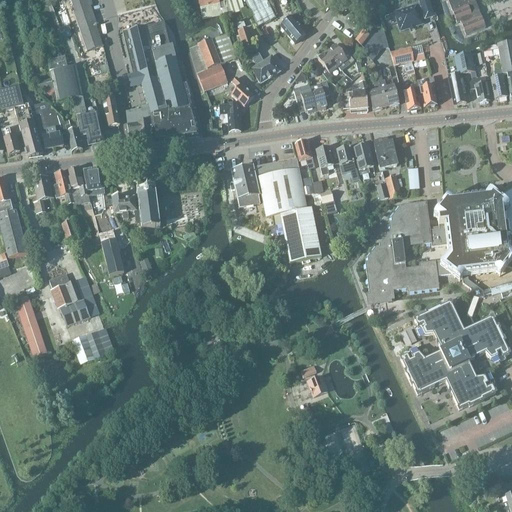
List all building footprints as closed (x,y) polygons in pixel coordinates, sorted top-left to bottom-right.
[(90,0),(70,0),(75,12),(73,13),(87,53),(103,47),(96,28),(97,27),(96,26),(97,26),(90,6),(92,6),(90,0)] [(219,4),(219,0),(218,0),(198,0),(200,8),(219,4)] [(223,3),(219,4),(223,18),(244,12),(240,0),(231,0),(224,2),(223,3)] [(243,0),(258,28),(275,19),(266,0),(243,0)] [(414,28),(422,25),(420,20),(425,19),(425,20),(433,17),(427,0),(424,0),(419,2),(421,6),(416,8),(416,7),(394,14),(400,32),(409,29),(410,32),(411,32),(410,29),(414,28),(414,31),(415,31),(414,28)] [(446,0),(456,25),(460,23),(465,37),(485,29),(473,0),(446,0)] [(28,22),(34,20),(32,10),(26,12),(28,22)] [(280,28),(295,45),(306,35),(291,18),(280,28)] [(238,32),(244,53),(254,50),(247,29),(238,32)] [(166,32),(124,42),(133,76),(133,77),(131,78),(133,87),(142,85),(142,86),(148,108),(150,117),(152,126),(151,126),(153,140),(154,145),(154,146),(199,139),(199,138),(198,129),(194,113),(192,108),(189,97),(190,97),(186,83),(182,84),(172,47),(170,48),(166,32)] [(355,42),(361,47),(369,37),(363,32),(355,42)] [(384,33),(375,36),(381,51),(388,49),(384,33)] [(237,60),(228,35),(189,51),(196,75),(203,94),(227,84),(220,67),(237,60)] [(369,43),(377,57),(381,51),(375,36),(369,43)] [(377,57),(369,43),(363,50),(372,63),(377,57)] [(511,45),(497,48),(499,57),(503,77),(507,76),(508,82),(507,82),(510,101),(511,100),(511,45)] [(333,47),(326,52),(338,69),(341,73),(349,67),(349,66),(354,62),(347,52),(342,55),(336,47),(334,48),(333,47)] [(393,68),(411,65),(412,64),(409,51),(390,54),(393,68)] [(319,60),(318,61),(324,69),(320,72),(328,82),(333,78),(330,75),(338,69),(326,52),(318,58),(319,60)] [(477,57),(479,66),(485,65),(483,55),(477,57)] [(251,71),(260,86),(280,74),(271,59),(262,64),(258,56),(252,60),(256,67),(251,71)] [(448,79),(454,107),(466,104),(461,76),(475,73),(471,56),(445,61),(448,79)] [(412,64),(411,65),(404,67),(407,77),(415,75),(412,64)] [(68,70),(50,74),(51,76),(52,80),(55,96),(57,104),(70,101),(73,113),(75,113),(80,136),(86,135),(89,147),(93,146),(105,143),(98,113),(96,114),(87,116),(83,99),(82,99),(76,68),(68,70)] [(495,80),(491,81),(495,101),(507,99),(503,78),(502,78),(501,72),(494,73),(495,80)] [(301,75),(295,83),(297,85),(306,82),(305,77),(301,75)] [(469,86),(470,91),(475,90),(478,105),(489,102),(485,79),(472,82),(469,86)] [(47,81),(36,84),(39,93),(45,91),(46,98),(55,96),(52,80),(47,81)] [(231,97),(244,109),(254,98),(247,92),(248,90),(236,80),(232,84),(238,89),(231,97)] [(433,80),(417,83),(420,94),(424,109),(437,106),(433,88),(435,88),(433,80)] [(394,88),(386,90),(384,82),(379,84),(381,91),(386,108),(390,107),(390,108),(399,106),(394,88)] [(320,86),(310,89),(317,113),(326,110),(325,109),(327,108),(324,98),(330,96),(327,84),(320,86)] [(381,91),(379,84),(375,84),(374,87),(376,93),(368,94),(373,113),(382,111),(381,110),(386,108),(381,91)] [(412,93),(404,95),(408,113),(420,110),(418,101),(419,100),(416,86),(411,87),(412,93)] [(300,92),(294,94),(297,106),(303,104),(306,114),(307,114),(308,116),(317,113),(310,89),(309,87),(299,90),(300,92)] [(29,106),(23,107),(18,88),(0,93),(0,113),(14,110),(21,134),(28,158),(28,159),(42,156),(35,130),(29,106)] [(353,96),(349,97),(350,113),(361,112),(361,114),(367,113),(367,111),(368,111),(366,95),(357,96),(356,92),(352,92),(353,96)] [(106,100),(108,111),(104,111),(106,124),(108,124),(109,129),(119,127),(114,98),(106,100)] [(43,140),(45,151),(63,148),(61,136),(67,135),(63,120),(47,105),(38,107),(44,131),(44,132),(50,130),(51,132),(47,133),(48,139),(43,140)] [(219,117),(228,116),(229,134),(241,133),(239,114),(240,114),(239,105),(230,106),(219,107),(219,117)] [(141,112),(125,114),(127,126),(128,138),(140,136),(140,141),(147,140),(153,140),(151,126),(152,126),(150,117),(148,108),(140,109),(141,112)] [(65,127),(72,153),(82,150),(77,131),(71,132),(70,126),(65,127)] [(4,140),(8,157),(19,154),(15,137),(12,138),(9,129),(1,132),(4,140)] [(392,144),(388,145),(387,140),(373,143),(376,153),(375,153),(375,155),(376,155),(380,171),(397,167),(392,144)] [(295,146),(300,163),(306,162),(308,171),(315,169),(308,143),(295,146)] [(356,150),(354,151),(357,166),(359,172),(360,177),(369,175),(368,170),(373,169),(368,147),(365,148),(365,146),(363,145),(357,146),(356,148),(356,150)] [(320,170),(322,177),(329,176),(327,169),(333,167),(329,149),(316,153),(320,170)] [(338,153),(336,153),(340,168),(342,175),(349,174),(351,173),(353,184),(358,182),(360,182),(357,171),(356,172),(350,150),(344,151),(344,150),(343,149),(338,150),(337,151),(338,153)] [(296,161),(253,169),(258,196),(261,195),(266,219),(279,216),(289,265),(321,259),(311,210),(306,211),(302,189),(300,181),(296,161)] [(252,168),(232,172),(237,200),(239,209),(260,205),(258,196),(253,169),(252,168)] [(87,194),(88,194),(86,189),(83,189),(79,171),(79,170),(67,172),(67,173),(72,191),(70,192),(71,196),(73,196),(75,204),(76,207),(90,204),(88,195),(87,194)] [(418,170),(408,171),(409,191),(419,190),(418,170)] [(101,172),(83,174),(88,198),(103,196),(101,172)] [(56,200),(65,198),(67,206),(74,204),(73,196),(71,196),(65,174),(54,175),(54,176),(57,186),(53,187),(56,200)] [(33,181),(38,204),(37,204),(40,215),(45,214),(43,204),(42,204),(42,202),(52,200),(48,178),(33,181)] [(385,180),(390,201),(401,198),(395,178),(385,180)] [(302,189),(309,188),(312,187),(310,179),(300,181),(302,189)] [(0,227),(8,261),(27,256),(23,243),(28,241),(22,218),(17,219),(16,212),(12,213),(4,180),(0,180),(0,227)] [(313,187),(309,188),(310,196),(318,196),(323,193),(321,183),(313,185),(313,187)] [(385,186),(376,188),(380,202),(388,200),(385,186)] [(136,193),(137,194),(141,225),(142,232),(146,231),(155,230),(160,229),(155,192),(155,190),(136,193)] [(448,256),(443,262),(435,263),(437,278),(450,276),(459,283),(462,279),(462,278),(468,278),(495,274),(500,278),(507,268),(511,270),(511,264),(511,263),(511,261),(511,255),(511,254),(509,245),(511,241),(511,191),(509,193),(507,194),(502,198),(500,201),(498,200),(489,193),(485,197),(453,201),(449,198),(433,218),(437,221),(438,222),(439,232),(430,232),(431,245),(432,249),(447,247),(448,256)] [(331,193),(319,196),(322,206),(334,203),(331,193)] [(128,220),(127,213),(134,212),(136,212),(136,208),(134,198),(124,199),(124,197),(112,198),(114,215),(122,214),(123,221),(128,220)] [(438,290),(437,278),(435,263),(419,265),(419,269),(405,270),(403,248),(409,241),(418,240),(418,246),(424,246),(431,245),(430,232),(426,204),(403,207),(403,208),(399,209),(390,220),(391,223),(388,224),(389,234),(381,245),(379,245),(379,249),(375,249),(367,260),(367,263),(365,264),(370,305),(394,301),(393,293),(406,291),(407,295),(438,290)] [(106,214),(94,217),(100,240),(101,245),(106,263),(108,273),(109,279),(121,276),(127,274),(131,273),(122,240),(116,242),(110,217),(106,214)] [(61,225),(66,241),(75,238),(70,223),(61,225)] [(4,254),(0,255),(0,271),(9,268),(4,254)] [(146,261),(139,263),(144,274),(150,272),(146,261)] [(19,291),(35,286),(29,265),(12,270),(19,291)] [(52,291),(66,328),(90,319),(76,282),(69,285),(66,277),(49,283),(53,291),(52,291)] [(462,285),(471,291),(473,298),(466,318),(459,322),(450,304),(441,309),(440,308),(426,314),(426,316),(414,322),(417,329),(423,326),(424,329),(421,330),(425,338),(433,336),(441,353),(424,361),(418,355),(411,358),(413,361),(410,363),(407,357),(400,360),(406,373),(404,374),(411,388),(412,387),(417,397),(445,384),(446,384),(459,412),(469,407),(469,409),(483,402),(483,401),(495,395),(492,387),(486,390),(485,387),(488,386),(485,378),(476,380),(468,363),(485,355),(491,361),(498,358),(496,355),(499,354),(502,359),(509,356),(503,343),(505,342),(498,328),(497,329),(492,319),(475,327),(471,320),(478,300),(484,298),(482,292),(468,282),(468,278),(462,278),(462,279),(462,285)] [(122,284),(121,279),(112,281),(114,287),(121,285),(124,296),(130,294),(128,285),(126,286),(125,283),(122,284)] [(14,302),(33,359),(47,355),(28,298),(14,302)] [(168,332),(175,335),(181,330),(178,325),(168,332)] [(168,332),(165,339),(171,342),(172,342),(176,335),(175,335),(168,332)] [(72,343),(81,366),(106,357),(97,334),(72,343)] [(301,373),(303,379),(316,374),(314,368),(301,373)] [(307,383),(313,399),(327,394),(322,378),(307,383)] [(440,443),(450,440),(447,433),(437,436),(440,443)] [(365,461),(354,465),(355,468),(358,476),(369,472),(365,461)] [(325,463),(315,467),(318,474),(327,471),(325,463)] [(312,468),(305,471),(308,480),(316,478),(312,468)] [(509,490),(496,494),(497,500),(504,498),(506,504),(500,506),(502,511),(505,511),(511,508),(511,494),(510,496),(509,490)]
